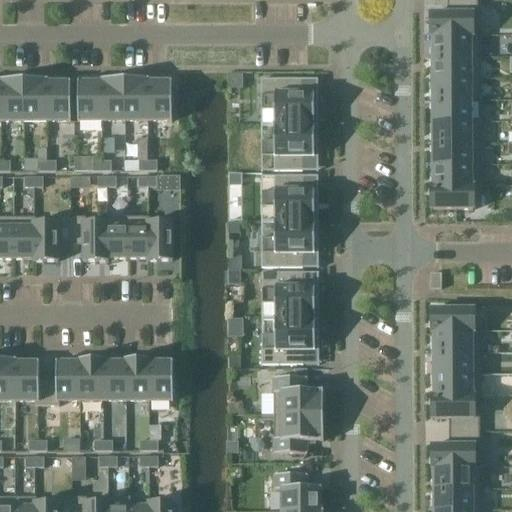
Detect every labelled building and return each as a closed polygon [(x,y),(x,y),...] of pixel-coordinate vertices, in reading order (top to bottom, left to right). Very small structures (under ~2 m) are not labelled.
[(448,14),(431,14),(431,39),(432,39),(432,37),(474,37),(474,36),(474,17),(478,17),(478,0),(448,0),(448,14)] [(474,37),(432,37),(432,39),(432,59),(482,59),(482,36),(474,36),(474,37)] [(482,59),(432,59),(433,80),(482,80),(482,59)] [(241,75),(229,75),(228,87),(240,88),(241,75)] [(482,80),(433,80),(433,102),(472,102),(482,102),(482,80)] [(24,123),(24,81),(0,81),(0,84),(1,84),(2,123),(24,123)] [(47,84),(49,84),(49,81),(24,81),(24,123),(47,123),(47,84)] [(126,123),(125,81),(101,81),(101,84),(103,84),(103,123),(126,123)] [(148,84),(150,83),(150,81),(125,81),(126,123),(148,123),(148,84)] [(314,127),(314,95),(302,95),(302,81),(261,81),(261,97),(274,97),(274,127),(314,127)] [(172,83),(150,83),(148,84),(148,123),(172,123),(172,83)] [(71,84),(49,84),(47,84),(47,123),(71,123),(71,84)] [(103,84),(101,84),(78,84),(79,123),(103,123),(103,84)] [(472,102),(433,102),(433,124),(472,124),(482,124),(482,102),(472,102)] [(472,124),(433,124),(433,145),(482,145),(482,124),(472,124)] [(315,158),(314,127),(274,127),(275,173),(303,173),(303,159),(315,158)] [(482,145),(433,145),(433,167),(482,167),(482,145)] [(103,173),(103,162),(94,162),(94,173),(103,173)] [(112,162),(103,162),(103,173),(112,173),(112,162)] [(149,173),(149,162),(139,162),(139,173),(149,173)] [(158,162),(149,162),(149,173),(158,173),(158,162)] [(11,163),(2,163),(2,173),(11,173),(11,163)] [(48,173),(48,163),(38,163),(38,173),(48,173)] [(57,163),(48,163),(48,173),(57,173),(57,163)] [(482,167),(433,167),(433,187),(433,188),(474,188),(474,190),(482,190),(482,167)] [(229,175),(229,187),(241,187),(241,175),(229,175)] [(315,223),(315,191),(303,191),(303,177),(275,177),(275,223),(315,223)] [(34,190),(34,179),(25,179),(25,190),(34,190)] [(44,179),(34,179),(34,190),(44,190),(44,179)] [(108,189),(108,179),(99,179),(99,189),(108,189)] [(117,179),(108,179),(108,189),(117,189),(117,179)] [(149,189),(149,179),(139,179),(139,189),(149,189)] [(158,179),(149,179),(149,189),(158,189),(158,179)] [(433,187),(431,187),(431,211),(474,211),(474,190),(474,188),(433,188),(433,187)] [(0,260),(15,261),(15,219),(0,219),(0,260)] [(35,261),(35,224),(36,224),(36,219),(15,219),(15,261),(34,261),(35,261)] [(71,247),(71,219),(56,219),(56,224),(36,224),(35,224),(35,261),(34,261),(34,263),(59,263),(59,247),(71,247)] [(108,261),(108,223),(107,224),(86,224),(86,219),(71,219),(71,247),(84,247),(84,263),(109,263),(109,261),(108,261)] [(128,260),(128,219),(107,219),(107,224),(108,223),(108,261),(109,261),(128,260)] [(149,260),(149,223),(150,223),(150,219),(128,219),(128,260),(148,260),(149,260)] [(173,223),(150,223),(149,223),(149,260),(148,260),(148,263),(173,263),(173,223)] [(229,223),(229,234),(240,234),(240,223),(229,223)] [(315,255),(315,223),(275,223),(275,253),(262,253),(262,270),(303,269),(303,255),(315,255)] [(229,258),(229,271),(242,271),(242,258),(229,258)] [(229,272),(229,285),(241,285),(241,272),(229,272)] [(315,320),(315,288),(303,288),(303,274),(262,274),(262,290),(275,290),(275,320),(315,320)] [(441,275),(432,276),(432,290),(441,290),(441,275)] [(475,310),(432,310),(432,334),(433,334),(433,333),(475,333),(475,332),(475,310)] [(315,352),(315,320),(275,320),(275,350),(262,350),(262,366),(303,366),(303,352),(315,352)] [(475,333),(433,333),(433,334),(434,355),(483,354),(482,332),(475,332),(475,333)] [(483,354),(434,355),(434,376),(483,376),(483,354)] [(229,358),(229,371),(240,371),(240,358),(229,358)] [(15,364),(17,364),(17,361),(0,361),(0,403),(16,403),(15,364)] [(104,364),(105,364),(105,361),(79,361),(79,364),(81,364),(81,403),(104,403),(104,364)] [(149,363),(151,363),(151,361),(125,361),(125,364),(126,364),(127,403),(149,403),(149,363)] [(173,363),(151,363),(149,363),(149,403),(173,403),(173,363)] [(38,381),(40,381),(40,364),(17,364),(15,364),(16,403),(37,403),(38,403),(38,381)] [(81,364),(79,364),(57,364),(57,381),(40,381),(38,381),(38,403),(37,403),(37,408),(60,408),(60,403),(81,403),(81,364)] [(126,364),(125,364),(105,364),(104,364),(104,403),(127,403),(126,364)] [(483,376),(434,376),(434,397),(434,398),(475,398),(475,399),(483,399),(483,376)] [(324,392),(307,392),(307,379),(274,379),(274,417),(324,417),(324,392)] [(434,397),(432,397),(432,421),(449,421),(449,434),(480,433),(480,418),(475,418),(475,399),(475,398),(434,398),(434,397)] [(324,442),(324,417),(274,417),(274,455),(308,455),(308,442),(324,442)] [(449,446),(432,447),(432,471),(434,471),(434,469),(475,469),(475,468),(475,449),(480,449),(480,433),(449,434),(449,446)] [(150,453),(150,442),(140,442),(140,453),(150,453)] [(159,442),(150,442),(150,453),(159,453),(159,442)] [(39,453),(39,443),(29,443),(29,453),(39,453)] [(48,443),(39,443),(39,453),(48,453),(48,443)] [(104,453),(104,443),(95,443),(95,453),(104,453)] [(113,443),(104,443),(104,453),(113,453),(113,443)] [(36,470),(35,459),(26,459),(26,470),(36,470)] [(45,459),(35,459),(36,470),(45,470),(45,459)] [(109,469),(109,459),(100,459),(100,469),(109,469)] [(118,459),(109,459),(109,469),(118,469),(118,459)] [(150,469),(150,459),(140,459),(140,469),(150,469)] [(159,459),(150,459),(150,469),(159,469),(159,459)] [(475,469),(434,469),(434,471),(434,491),(483,491),(483,468),(475,468),(475,469)] [(282,492),(281,511),(321,511),(322,489),(308,489),(308,476),(274,476),(274,492),(282,492)] [(483,511),(483,491),(434,491),(434,511),(483,511)] [(0,511),(15,511),(15,499),(0,499),(0,511)] [(35,511),(36,504),(37,504),(37,499),(15,499),(15,511),(35,511)] [(72,511),(72,499),(57,499),(57,504),(37,504),(36,504),(35,511),(72,511)] [(108,511),(109,503),(108,504),(88,504),(88,499),(72,499),(72,511),(108,511)] [(129,511),(129,508),(131,508),(131,499),(108,499),(108,504),(109,503),(108,511),(129,511)] [(149,503),(149,508),(149,511),(173,511),(174,503),(149,503)]
